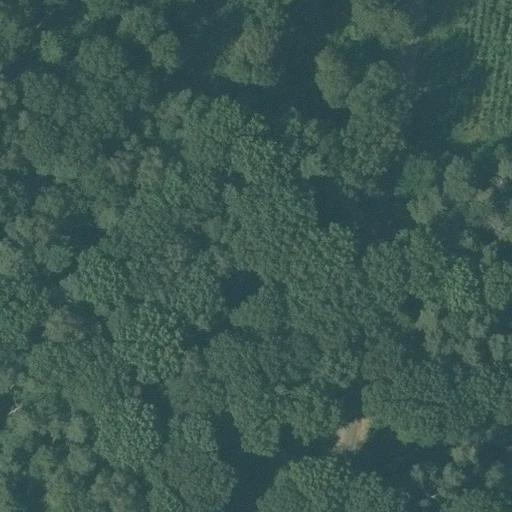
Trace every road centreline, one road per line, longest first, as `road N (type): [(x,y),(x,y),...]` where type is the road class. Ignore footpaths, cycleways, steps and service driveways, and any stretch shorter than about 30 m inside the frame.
road 1 (unclassified): [(343,511),(420,0)]
road 2 (track): [(397,152),(0,52)]
